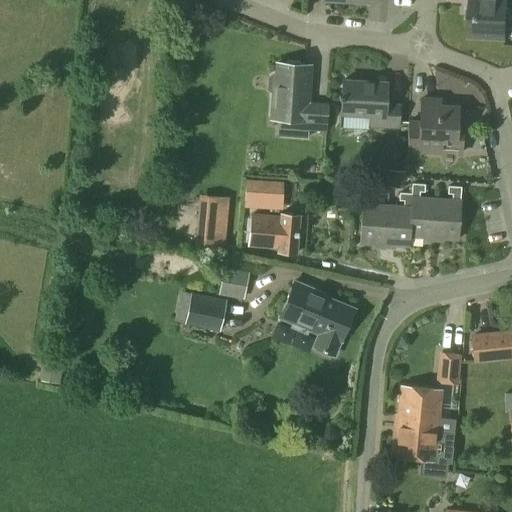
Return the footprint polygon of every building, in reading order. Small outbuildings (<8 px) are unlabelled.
[(510,13),(507,12),(507,0),(475,0),(475,7),(469,6),(468,37),(505,39),(506,29),(509,29),(510,13)] [(329,103),(308,101),(310,82),(307,81),(308,65),(277,63),(276,76),(273,76),(269,78),(268,90),(274,94),(272,120),(278,120),(277,129),(327,132),(329,103)] [(401,104),(385,103),(387,83),(343,81),(341,115),(369,116),(368,128),(399,130),(401,104)] [(421,97),(420,123),(408,122),(406,158),(421,159),(421,152),(441,153),(441,144),(458,145),(458,154),(461,154),(462,127),(457,126),(458,107),(440,106),(440,98),(421,97)] [(387,188),(405,189),(406,171),(388,170),(387,188)] [(244,202),(283,204),(284,183),(245,181),(244,202)] [(411,194),(410,238),(433,239),(436,199),(419,198),(420,193),(424,193),(425,185),(412,184),(411,194)] [(452,200),(436,199),(433,239),(457,241),(460,201),(461,187),(448,186),(447,194),(452,195),(452,200)] [(362,204),(360,244),(384,246),(388,205),(371,204),(371,199),(376,199),(377,191),(363,191),(362,204)] [(403,206),(388,205),(384,246),(409,248),(410,238),(411,194),(400,193),(399,201),(404,202),(403,206)] [(227,236),(230,198),(199,195),(196,233),(227,236)] [(280,213),(280,217),(252,215),(249,246),(277,249),(277,253),(296,255),(300,215),(280,213)] [(225,296),(250,297),(251,269),(226,268),(225,296)] [(313,293),(314,291),(294,282),(279,318),(292,324),(290,329),(307,336),(309,331),(311,331),(311,330),(318,332),(313,347),(334,356),(340,341),(341,342),(354,309),(313,293)] [(174,321),(220,331),(227,300),(191,292),(191,293),(180,291),(174,321)] [(473,363),(511,358),(511,330),(470,335),(473,363)] [(458,384),(461,354),(439,352),(436,382),(458,384)] [(44,378),(61,380),(64,361),(46,359),(44,378)] [(400,386),(397,425),(425,428),(425,431),(437,432),(441,390),(400,386)] [(425,428),(397,425),(393,458),(420,460),(419,475),(446,477),(448,451),(452,451),(454,434),(437,432),(425,431),(425,428)]
